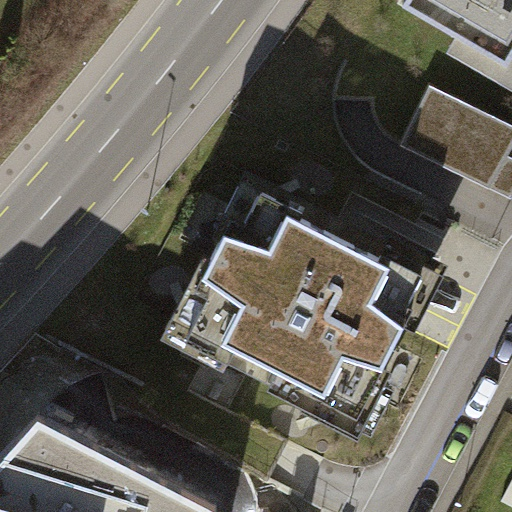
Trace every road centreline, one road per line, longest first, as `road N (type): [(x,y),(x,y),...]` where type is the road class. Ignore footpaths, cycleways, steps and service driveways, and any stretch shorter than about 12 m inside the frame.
road 1 (primary): [(0,248),(200,0)]
road 2 (residential): [(511,285),(394,511)]
